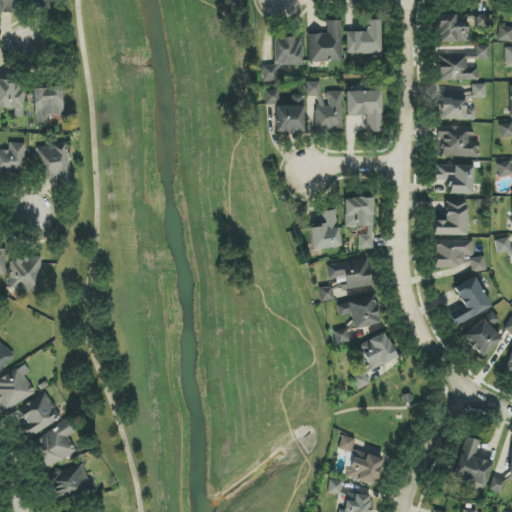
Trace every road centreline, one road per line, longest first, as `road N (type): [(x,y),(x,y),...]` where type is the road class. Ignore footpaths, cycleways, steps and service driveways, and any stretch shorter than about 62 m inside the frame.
road 1 (residential): [(403,0),(397,292),(461,377),(511,400)]
road 2 (residential): [(461,377),(415,451),(396,511)]
